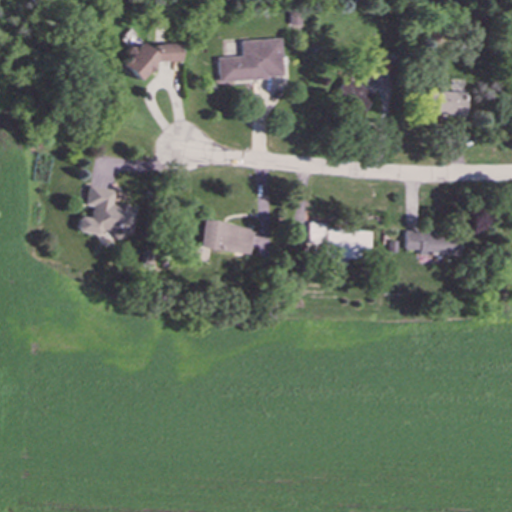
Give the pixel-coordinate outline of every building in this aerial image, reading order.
[(178,60),(178,44),(141,44),(141,37),(124,37),(124,73),(151,73),(151,60),(178,60)] [(238,39),(239,55),(215,56),(216,80),(281,77),(279,38),(238,39)] [(358,80),(375,87),(382,67),(365,61),(358,80)] [(461,116),(461,90),(424,90),(424,116),(461,116)] [(132,205),(109,202),(112,189),(85,184),(82,204),(89,205),(87,217),(77,215),(74,230),(98,234),(98,232),(127,237),(132,205)] [(366,229),(323,228),(323,222),(306,221),(305,242),(322,243),(321,256),(365,258),(366,229)] [(199,222),(197,249),(247,253),(249,226),(199,222)] [(401,249),(415,249),(415,255),(457,254),(456,230),(401,231),(401,249)]
